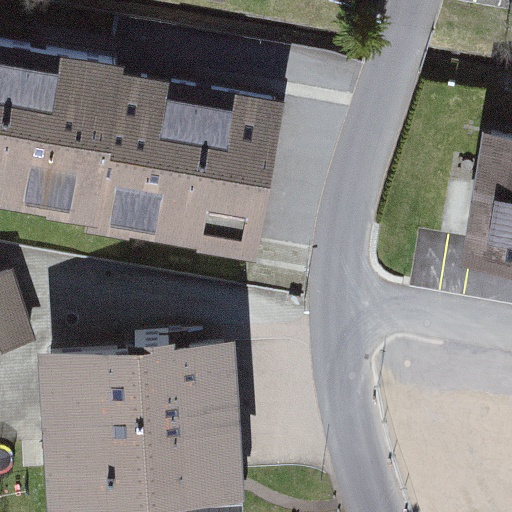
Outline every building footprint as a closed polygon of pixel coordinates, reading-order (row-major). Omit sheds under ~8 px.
[(278,91),(0,41),(0,182),(254,228),(278,91)] [(511,127),(495,124),(474,256),(511,261),(511,127)] [(10,269),(0,271),(0,338),(30,328),(10,269)] [(230,327),(45,338),(53,486),(239,475),(230,327)] [(511,511),(511,395),(470,389),(450,511),(511,511)]
